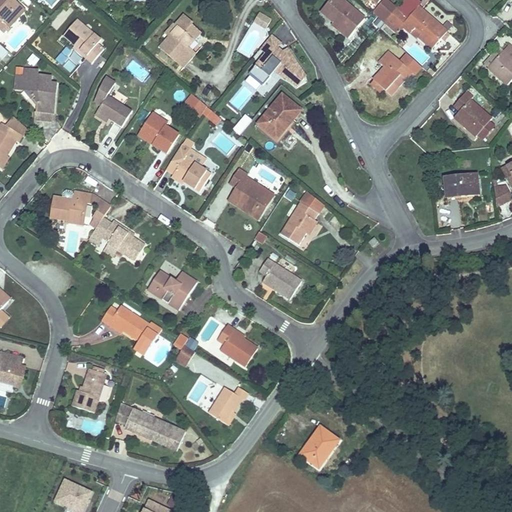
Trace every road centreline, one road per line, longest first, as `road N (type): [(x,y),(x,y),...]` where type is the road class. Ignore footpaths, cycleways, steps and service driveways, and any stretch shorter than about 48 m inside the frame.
road 1 (residential): [(0,226),(52,156),(79,153),(203,229),(234,287),(317,344)]
road 2 (unclassified): [(511,499),(465,486),(305,359)]
road 3 (residential): [(32,439),(62,321),(57,303),(15,262),(0,232)]
road 4 (residential): [(461,0),(481,24),(477,42),(374,156)]
road 5 (residential): [(374,156),(287,0)]
road 6 (tertiary): [(215,467),(234,458),(305,359)]
road 7 (tertiary): [(317,344),(376,272),(413,250)]
